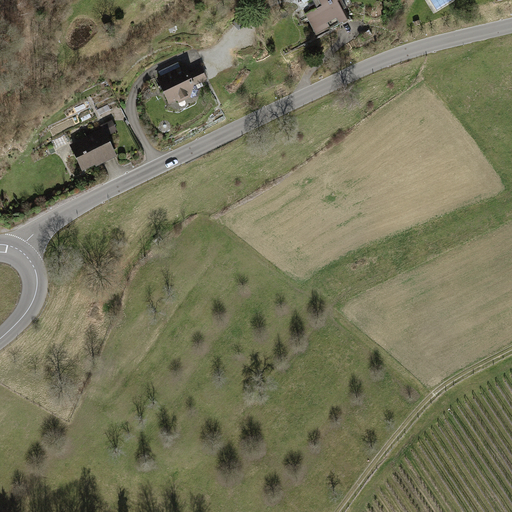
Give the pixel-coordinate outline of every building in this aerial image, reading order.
[(339,0),(331,0),(306,13),(317,35),(349,18),(339,0)] [(179,63),(160,72),(162,77),(181,68),(179,63)] [(185,68),(157,80),(169,106),(196,95),(192,87),(213,78),(207,66),(188,74),(185,68)] [(114,120),(103,125),(110,138),(120,132),(114,120)] [(104,135),(76,148),(87,171),(114,157),(104,135)]
